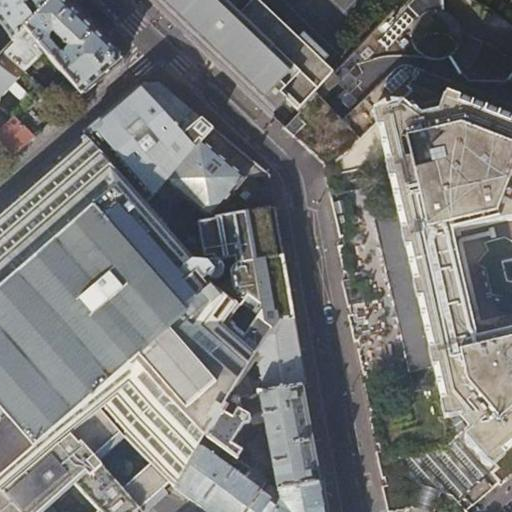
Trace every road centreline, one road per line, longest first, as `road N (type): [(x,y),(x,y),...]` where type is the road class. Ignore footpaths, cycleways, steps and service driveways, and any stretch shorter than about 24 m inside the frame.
road 1 (residential): [(352,511),(290,174),(156,46)]
road 2 (residential): [(0,187),(156,46)]
